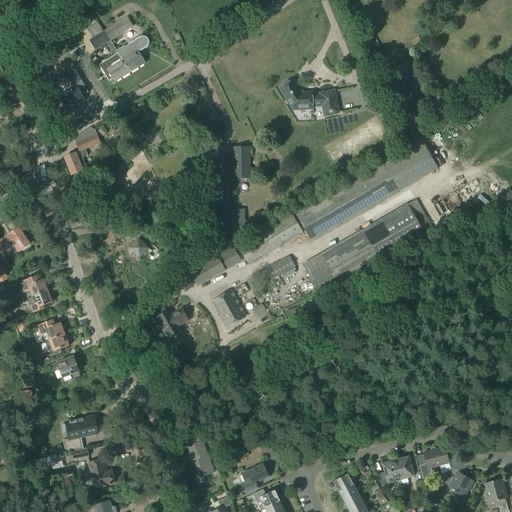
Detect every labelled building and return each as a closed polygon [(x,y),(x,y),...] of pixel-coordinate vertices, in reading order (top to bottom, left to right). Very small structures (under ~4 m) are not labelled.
[(70,0),(66,0),(57,7),(60,11),(65,7),(67,11),(71,8),(69,5),(72,3),(70,0)] [(93,15),(97,12),(96,10),(102,6),(98,1),(98,0),(83,0),(83,1),(93,15)] [(57,7),(45,14),(52,25),(64,17),(60,11),(57,7)] [(127,18),(105,31),(111,41),(133,27),(127,18)] [(105,31),(91,40),(96,50),(111,41),(105,31)] [(414,46),(421,41),(419,37),(411,42),(414,46)] [(147,43),(147,41),(145,39),(144,39),(142,39),(140,39),(138,41),(137,40),(125,48),(124,47),(117,52),(119,56),(120,56),(130,73),(145,64),(138,52),(143,49),(142,49),(145,47),(147,46),(147,44),(147,43)] [(115,83),(130,73),(120,56),(119,56),(117,52),(118,54),(102,64),(103,68),(101,69),(105,75),(107,74),(108,74),(109,73),(115,83)] [(74,89),(59,98),(67,111),(85,100),(83,97),(89,93),(76,71),(67,76),(74,89)] [(300,92),(294,82),(294,81),(290,83),(290,82),(285,83),(282,87),(283,88),(279,90),(280,90),(290,106),(298,106),(301,110),(312,110),(312,107),(322,107),(324,117),(339,114),(334,91),(320,94),(320,96),(312,96),(312,94),(304,94),(303,94),(304,94),(303,93),(303,94),(301,92),(300,92)] [(161,140),(156,131),(146,137),(144,132),(135,137),(141,148),(148,145),(148,146),(161,140)] [(80,152),(100,144),(97,135),(76,144),(80,152)] [(393,146),(377,155),(381,162),(397,153),(393,146)] [(248,158),(252,158),(252,151),(252,148),(251,148),(231,148),(231,162),(230,162),(230,161),(230,168),(230,167),(232,167),(232,179),(252,179),(252,169),(248,169),(248,158)] [(71,176),(84,171),(87,170),(82,158),(88,156),(86,150),(64,158),(71,176)] [(312,242),(399,192),(383,164),(296,215),(312,242)] [(108,183),(118,176),(115,171),(104,177),(108,183)] [(321,255),(303,265),(323,299),(340,289),(435,235),(415,201),(321,255)] [(244,210),(219,211),(220,235),(236,235),(245,234),(244,210)] [(248,264),(288,241),(302,233),(292,216),(288,219),(239,247),(248,264)] [(6,238),(0,241),(0,251),(2,254),(15,246),(19,252),(29,245),(25,238),(27,237),(23,231),(21,233),(18,228),(5,237),(6,238)] [(135,243),(129,249),(140,258),(146,252),(149,255),(152,252),(148,249),(138,239),(135,243)] [(241,261),(234,248),(217,257),(224,270),(241,261)] [(263,285),(275,279),(275,278),(295,267),(289,257),(257,275),(263,285)] [(190,272),(197,284),(213,275),(206,263),(190,272)] [(39,275),(20,283),(27,299),(28,299),(34,297),(47,292),(42,280),(41,281),(39,275)] [(34,297),(28,299),(34,313),(44,309),(43,307),(52,303),(47,292),(34,297)] [(227,328),(246,318),(232,292),(213,303),(227,328)] [(312,317),(326,309),(320,299),(306,307),(312,317)] [(262,304),(253,309),(257,316),(266,310),(262,304)] [(178,327),(188,321),(182,310),(172,316),(169,311),(156,319),(168,340),(181,332),(178,327)] [(203,325),(208,320),(204,316),(199,320),(203,325)] [(18,326),(27,323),(25,317),(15,320),(18,326)] [(49,322),(36,327),(40,336),(43,343),(45,342),(64,335),(60,323),(54,326),(52,321),(49,322)] [(20,333),(29,329),(27,323),(18,326),(20,333)] [(69,347),(64,335),(45,342),(51,358),(61,354),(60,350),(69,347)] [(80,377),(73,358),(57,364),(57,365),(51,368),(53,373),(60,370),(62,378),(70,375),(72,381),(80,377)] [(173,358),(164,363),(169,372),(178,367),(173,358)] [(38,359),(29,362),(31,368),(40,364),(38,359)] [(20,401),(33,399),(32,391),(19,393),(20,401)] [(84,450),(81,438),(98,434),(94,417),(66,423),(70,440),(63,441),(66,454),(75,452),(84,450)] [(214,473),(203,442),(206,440),(203,433),(186,440),(188,447),(184,448),(188,461),(193,459),(194,463),(198,475),(197,475),(196,477),(196,478),(198,482),(199,483),(200,484),(201,484),(203,483),(204,483),(205,481),(204,480),(203,477),(214,473)] [(423,480),(433,477),(431,469),(449,464),(445,448),(424,453),(427,464),(420,466),(423,480)] [(75,452),(77,460),(87,458),(85,450),(84,450),(75,452)] [(41,468),(62,464),(60,456),(39,460),(41,468)] [(401,480),(414,477),(408,458),(395,461),(401,480)] [(106,472),(104,461),(89,464),(94,489),(115,485),(112,471),(106,472)] [(383,489),(389,487),(388,484),(401,480),(395,461),(383,465),(385,475),(380,477),(382,487),(383,489)] [(247,495),(258,489),(256,484),(269,478),(263,465),(242,475),(246,483),(242,485),(247,495)] [(445,475),(436,483),(441,488),(445,484),(456,491),(455,493),(464,498),(473,482),(457,473),(454,478),(452,477),(449,480),(445,475)] [(339,493),(339,492),(353,485),(348,475),(333,483),(339,493)] [(487,492),(485,492),(488,502),(490,501),(490,504),(497,502),(499,506),(500,511),(508,510),(506,504),(505,500),(506,499),(501,480),(485,484),(487,492)] [(418,495),(425,493),(422,481),(415,483),(418,495)] [(344,502),(358,494),(353,485),(339,492),(339,493),(344,502)] [(266,495),(263,490),(253,495),(260,510),(280,501),(275,491),(266,495)] [(349,511),(363,504),(358,494),(344,502),(349,511)] [(226,511),(225,508),(232,505),(229,498),(218,502),(221,509),(213,511),(226,511)] [(113,511),(110,501),(95,507),(96,511),(113,511)] [(282,511),(284,511),(279,502),(280,502),(280,501),(260,510),(260,511),(265,509),(266,511),(282,511)]
